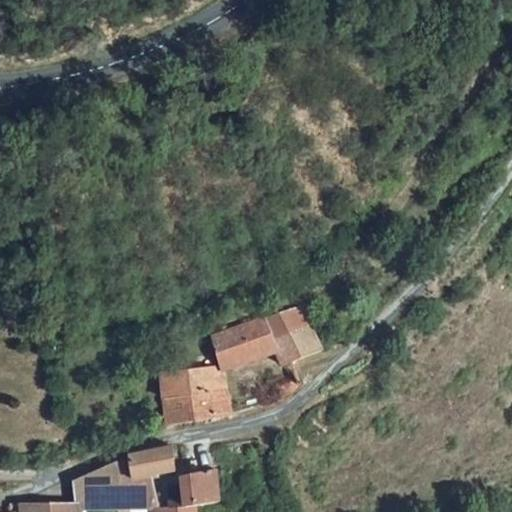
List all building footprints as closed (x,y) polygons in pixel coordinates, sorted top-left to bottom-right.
[(220,365),(218,366),(219,372),(271,352),(279,369),(288,364),(317,352),(299,307),(267,320),(265,317),(214,337),(220,365)] [(162,376),(163,402),(213,391),(224,389),(219,372),(218,366),(162,376)] [(299,385),(296,380),(273,390),(278,401),(279,404),(299,385)] [(231,417),(224,389),(213,391),(219,417),(230,415),(231,417)] [(163,402),(165,430),(184,424),(206,420),(219,417),(213,391),(163,402)] [(169,450),(113,463),(118,476),(132,473),(135,481),(152,476),(174,470),(170,447),(169,450)] [(78,506),(79,511),(149,509),(157,508),(152,476),(135,481),(132,473),(118,476),(113,463),(75,480),(76,505),(78,506)] [(196,501),(219,497),(214,470),(184,476),(189,505),(196,505),(196,501)]
